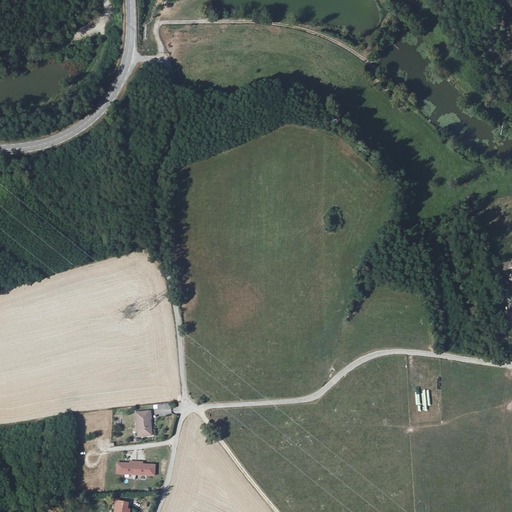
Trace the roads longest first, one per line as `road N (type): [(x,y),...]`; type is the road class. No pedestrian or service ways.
road 1 (unclassified): [(186,406),(154,197),(174,94),(161,62),(130,57)]
road 2 (unclassified): [(186,406),(311,397),(356,362),(385,352),(511,365)]
road 3 (secondary): [(0,148),(60,139),(89,122),(130,57)]
road 4 (track): [(196,406),(276,511)]
